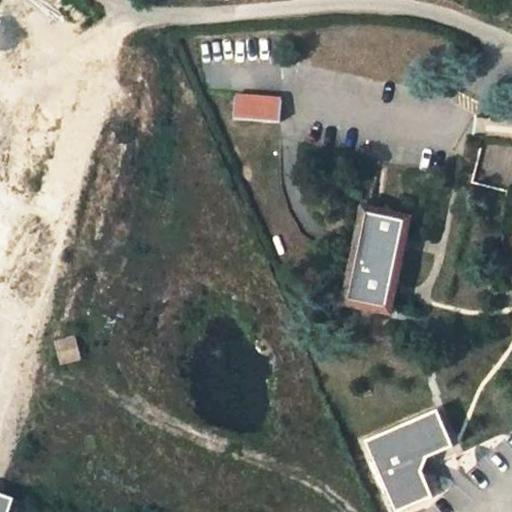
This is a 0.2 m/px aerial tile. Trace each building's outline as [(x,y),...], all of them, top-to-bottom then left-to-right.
[(259,108),(260,86),(213,82),(211,103),(259,108)] [(511,151),(506,150),(501,169),(511,171),(511,187),(509,198),(511,198),(511,221),(504,219),(501,232),(508,244),(511,244),(511,151)] [(391,205),(341,194),(319,292),(369,303),(391,205)] [(47,337),(41,317),(20,325),(27,345),(47,337)] [(429,408),(357,439),(388,511),(424,496),(414,470),(419,456),(445,445),(429,408)]
